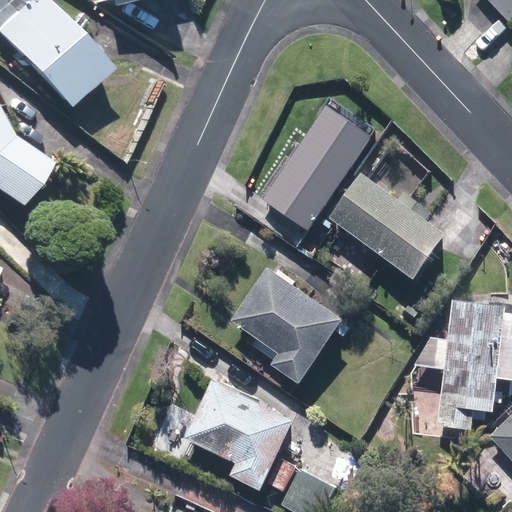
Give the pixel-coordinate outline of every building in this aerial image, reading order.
[(102,70),(38,0),(25,0),(0,22),(0,42),(60,109),(102,70)] [(511,0),(485,0),(511,26),(511,0)] [(376,135),(326,104),(265,200),(314,232),(376,135)] [(4,140),(0,131),(0,193),(15,203),(41,163),(4,140)] [(448,238),(424,220),(432,210),(410,194),(420,180),(379,150),(352,187),(329,218),(416,282),(448,238)] [(232,323),(279,355),(270,368),(298,387),(324,350),(343,321),(268,270),(232,323)] [(418,369),(444,372),(438,426),(468,430),(471,412),(496,415),(500,383),(511,384),(511,323),(508,323),(509,309),(453,303),(448,341),(422,338),(418,369)] [(295,465),(282,458),(299,426),(215,380),(183,439),(236,467),(230,477),(262,494),(268,483),(281,490),(295,465)] [(511,416),(489,437),(511,462),(511,416)] [(324,511),(337,488),(298,466),(284,492),(278,503),(294,511),(324,511)]
